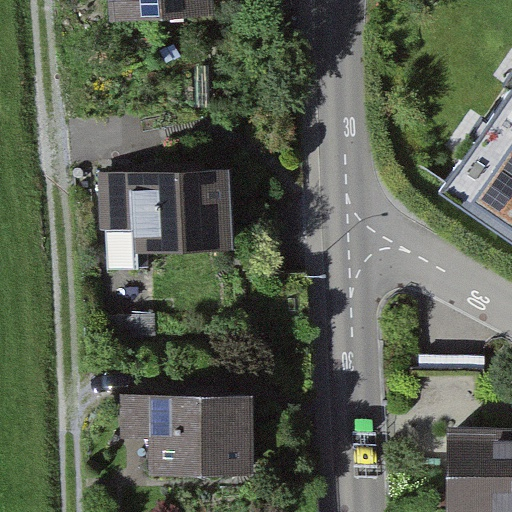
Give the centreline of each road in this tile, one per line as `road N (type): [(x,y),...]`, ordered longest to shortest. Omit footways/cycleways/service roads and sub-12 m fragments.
road 1 (track): [(43,0),(69,511)]
road 2 (residential): [(361,511),(350,297),(363,242)]
road 3 (residential): [(363,242),(347,199),(340,0)]
road 4 (residential): [(511,308),(405,250),(363,242)]
